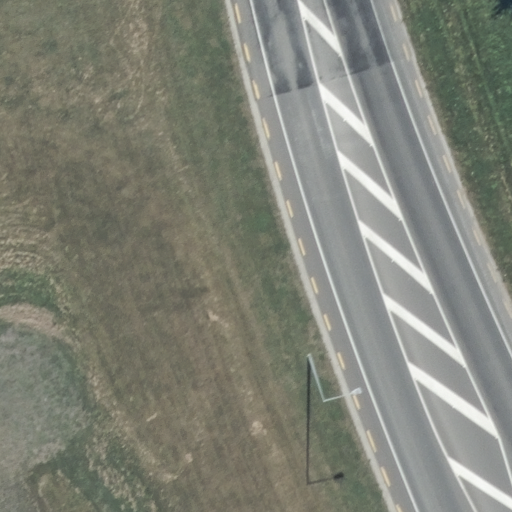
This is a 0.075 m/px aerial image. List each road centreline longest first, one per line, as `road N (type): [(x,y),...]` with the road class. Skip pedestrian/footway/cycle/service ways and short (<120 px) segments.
road 1 (secondary): [(444,511),(329,212),(274,0)]
road 2 (secondary): [(349,0),(403,157),(511,411)]
